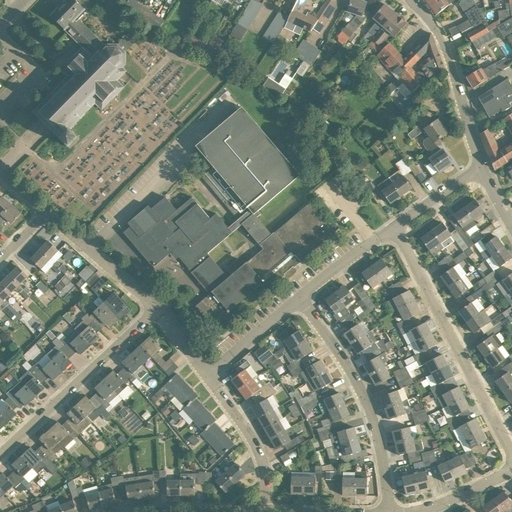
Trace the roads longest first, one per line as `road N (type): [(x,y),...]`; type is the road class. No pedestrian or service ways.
road 1 (residential): [(511,456),(392,229)]
road 2 (residential): [(387,511),(366,408),(297,297)]
road 3 (residential): [(0,451),(152,309)]
road 4 (residential): [(480,167),(440,39),(411,0)]
road 5 (residential): [(265,511),(254,444),(207,374)]
road 6 (residential): [(152,309),(46,214)]
road 7 (residential): [(396,511),(433,507),(511,469)]
